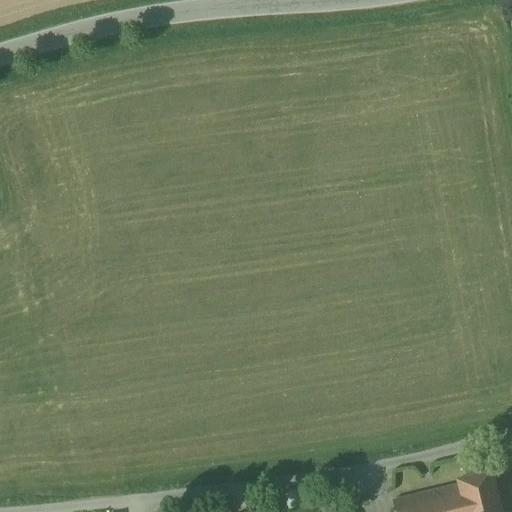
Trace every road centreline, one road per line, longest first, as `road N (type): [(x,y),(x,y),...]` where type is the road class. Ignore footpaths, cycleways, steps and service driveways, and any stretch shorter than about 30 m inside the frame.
road 1 (residential): [(138,503),(367,471),(511,434)]
road 2 (tertiary): [(343,0),(190,12),(0,56)]
